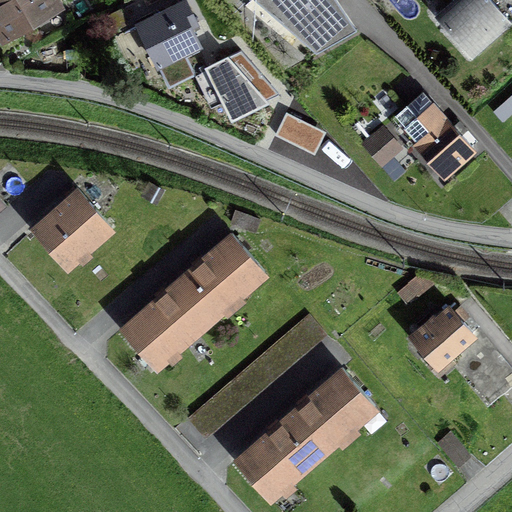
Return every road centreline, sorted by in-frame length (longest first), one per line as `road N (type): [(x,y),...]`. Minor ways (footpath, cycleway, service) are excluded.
road 1 (residential): [(511,238),(396,214),(123,100),(0,79)]
road 2 (residential): [(0,262),(229,511)]
